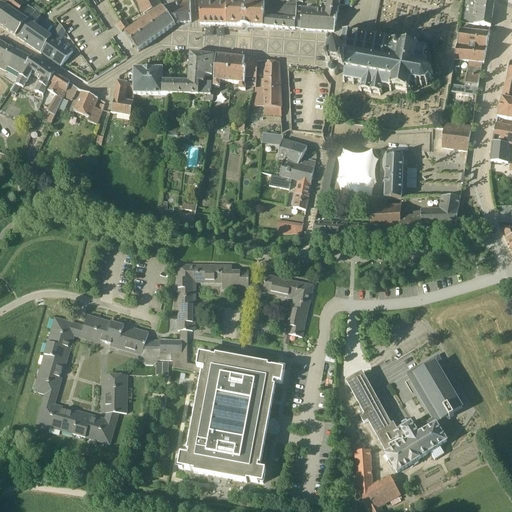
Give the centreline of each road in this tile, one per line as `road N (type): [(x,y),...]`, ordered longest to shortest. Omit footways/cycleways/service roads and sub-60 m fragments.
road 1 (residential): [(283,49),(288,134),(321,151),(306,253),(382,258),(496,238)]
road 2 (residential): [(496,238),(481,181),(482,148),(511,9)]
road 3 (residential): [(0,35),(85,88),(149,50),(196,43)]
road 4 (residential): [(0,313),(62,294),(151,320)]
